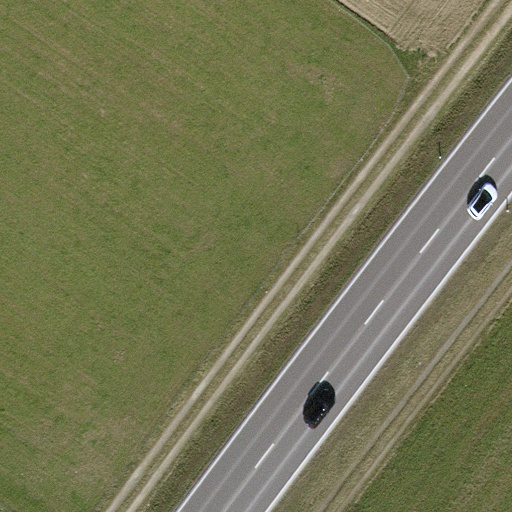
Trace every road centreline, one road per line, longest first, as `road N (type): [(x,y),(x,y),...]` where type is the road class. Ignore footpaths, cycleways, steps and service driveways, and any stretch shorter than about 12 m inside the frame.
road 1 (track): [(510,0),(122,511)]
road 2 (primary): [(226,511),(511,138)]
road 3 (track): [(511,277),(332,511)]
